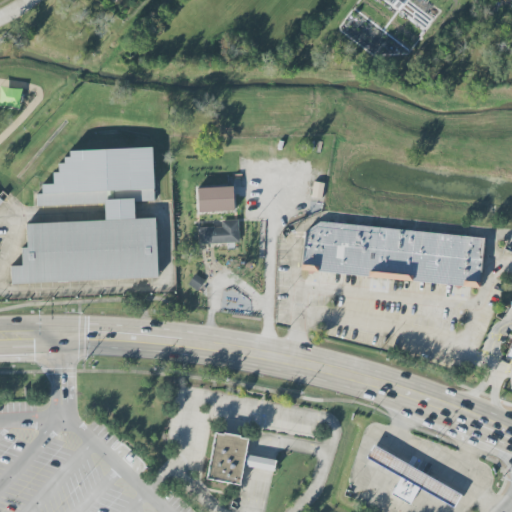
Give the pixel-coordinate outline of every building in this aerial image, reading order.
[(405,0),(398,10),(385,0),(405,0)] [(312,182),(309,196),(321,198),(323,183),(312,182)] [(232,187),(233,211),(198,212),(197,189),(232,187)] [(10,284),(10,266),(21,265),(21,247),(27,247),(25,224),(155,218),(157,277),(10,284)] [(221,221),(221,227),(198,228),(198,244),(238,243),(238,220),(221,221)] [(490,237),(490,284),(302,269),(305,233),(317,221),(490,237)] [(194,274),(187,285),(196,291),(203,281),(194,274)] [(217,430),(258,440),(248,488),(205,479),(217,430)] [(372,444),(365,457),(400,477),(418,488),(452,507),(460,495),(372,444)] [(400,477),(391,494),(409,504),(418,488),(400,477)]
